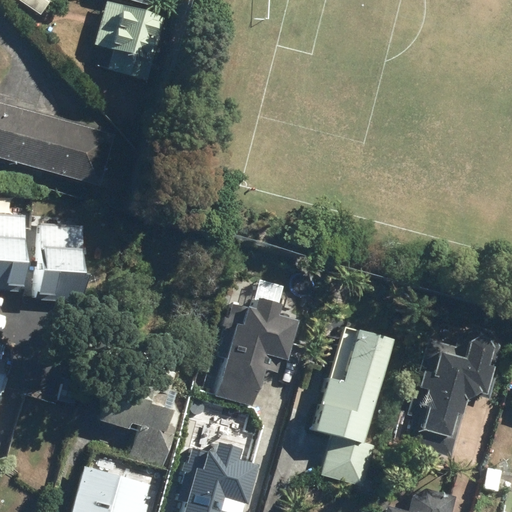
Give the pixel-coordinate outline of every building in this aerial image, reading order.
[(22,0),(41,13),(50,0),(22,0)] [(147,5),(107,0),(106,0),(94,44),(113,50),(109,67),(148,79),(165,17),(147,5)] [(0,153),(98,180),(112,134),(0,102),(0,153)] [(25,214),(0,212),(0,280),(25,282),(30,256),(26,234),(25,214)] [(83,225),(41,223),(42,244),(44,263),(38,292),(85,293),(92,268),(88,268),(84,246),(83,225)] [(230,319),(237,321),(215,393),(252,404),(261,385),(267,365),(279,370),(283,355),(289,356),(300,318),(280,312),(284,300),(272,295),(260,294),(257,303),(242,304),(235,302),(230,319)] [(331,430),(320,473),(364,484),(375,441),(365,439),(395,336),(347,322),(317,426),(331,430)] [(459,331),(456,343),(438,340),(427,346),(407,412),(413,414),(406,440),(452,456),(465,412),(469,396),(478,390),(489,393),(503,346),(492,330),(473,324),(459,331)] [(118,350),(107,389),(99,415),(130,425),(132,420),(141,423),(129,457),(162,467),(189,389),(171,383),(177,367),(118,350)] [(179,497),(186,500),(182,511),(225,511),(226,509),(233,511),(238,511),(243,499),(248,500),(259,462),(240,456),(243,444),(231,439),(220,438),(216,447),(202,448),(194,446),(179,497)] [(121,471),(84,464),(72,511),(146,511),(149,502),(145,502),(150,483),(121,471)] [(451,511),(456,496),(418,483),(409,511),(451,511)]
